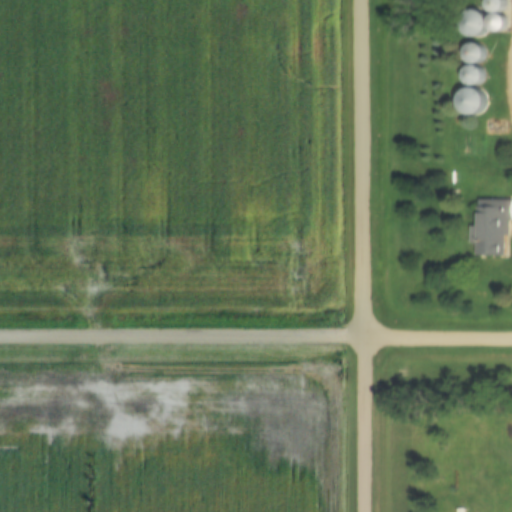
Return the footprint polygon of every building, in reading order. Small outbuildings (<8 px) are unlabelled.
[(467,35),(483,37),(485,13),(470,12),(467,35)] [(469,64),(484,64),(485,47),(470,46),(469,64)] [(473,111),(483,96),(476,92),(466,106),(473,111)] [(485,134),(505,134),(505,120),(485,120),(485,134)] [(511,242),(511,200),(477,200),(475,257),(511,258),(511,242)]
